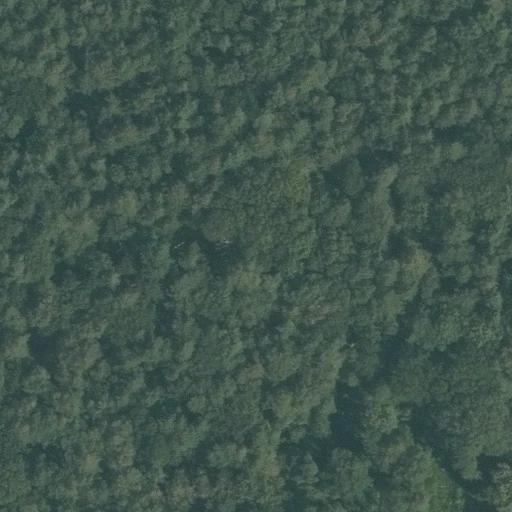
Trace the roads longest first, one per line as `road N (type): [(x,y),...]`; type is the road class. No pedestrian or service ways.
road 1 (track): [(262,511),(209,0)]
road 2 (track): [(0,447),(258,479)]
